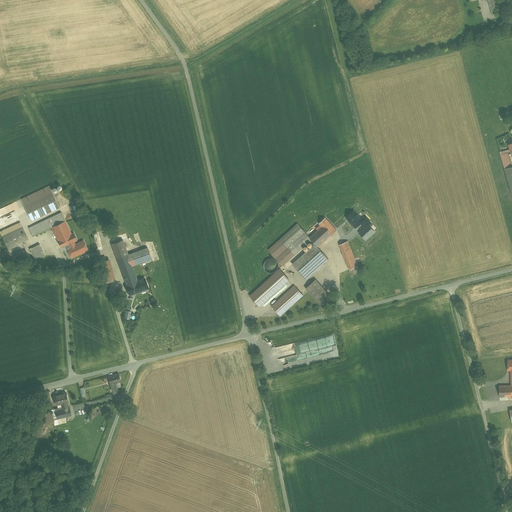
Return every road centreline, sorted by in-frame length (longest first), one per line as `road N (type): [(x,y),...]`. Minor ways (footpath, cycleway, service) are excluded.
road 1 (unclassified): [(248,335),(183,61),(141,0)]
road 2 (unclassified): [(451,286),(505,511)]
road 3 (unclassified): [(248,335),(451,286)]
road 4 (unclassified): [(290,511),(248,335)]
road 5 (unclassified): [(135,365),(82,511)]
road 6 (unclassified): [(0,397),(135,365)]
